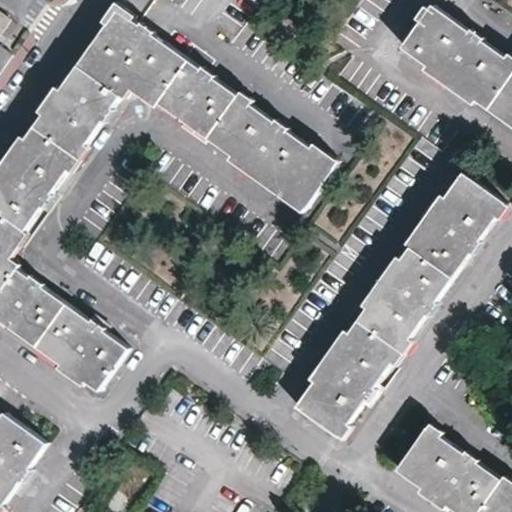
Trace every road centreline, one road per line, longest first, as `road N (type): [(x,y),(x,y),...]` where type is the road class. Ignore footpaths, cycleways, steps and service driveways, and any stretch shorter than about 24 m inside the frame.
road 1 (residential): [(282,220),(145,124),(51,258),(163,341)]
road 2 (residential): [(163,341),(274,414),(444,169)]
road 3 (residential): [(356,476),(511,242)]
road 4 (residential): [(0,129),(92,0)]
road 5 (residential): [(98,427),(0,352)]
